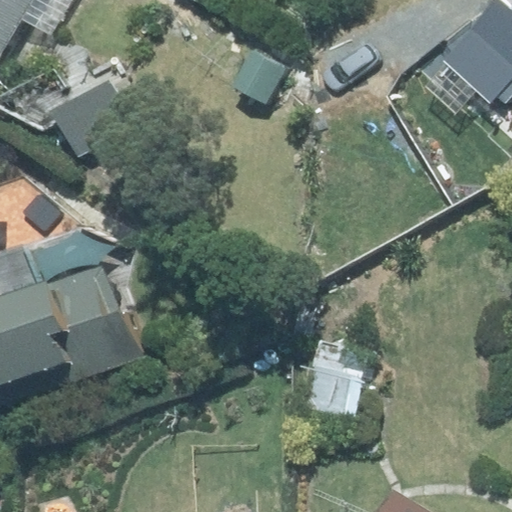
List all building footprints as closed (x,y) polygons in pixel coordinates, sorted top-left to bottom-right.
[(0,0),(0,70),(5,73),(43,19),(63,33),(85,0),(0,0)] [(511,14),(470,60),(511,99),(511,14)] [(424,50),(451,80),(465,65),(438,37),(424,50)] [(269,50),(253,79),(285,96),(301,67),(269,50)] [(157,126),(129,78),(67,114),(95,162),(157,126)] [(357,112),(371,123),(382,108),(368,98),(357,112)] [(487,235),(459,201),(420,234),(448,267),(487,235)] [(0,412),(161,359),(146,311),(133,315),(118,269),(70,285),(57,243),(7,260),(5,254),(0,255),(0,412)] [(376,335),(329,330),(319,414),(367,419),(376,335)] [(455,511),(421,489),(405,511),(455,511)]
